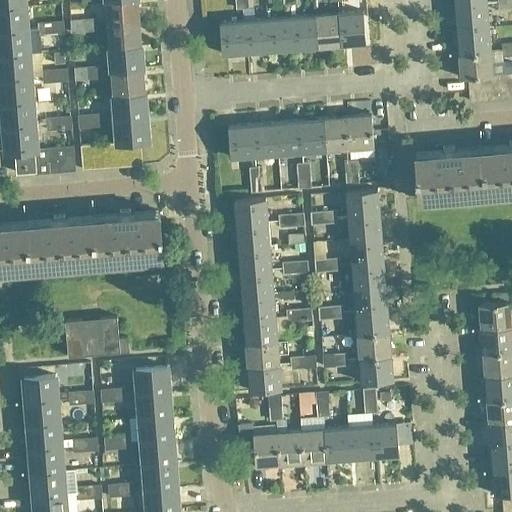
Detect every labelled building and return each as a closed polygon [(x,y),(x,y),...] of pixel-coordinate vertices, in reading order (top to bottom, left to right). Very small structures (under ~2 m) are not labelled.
[(0,0),(0,8),(25,7),(24,0),(0,0)] [(139,22),(137,0),(109,0),(106,0),(108,24),(139,22)] [(248,8),(247,0),(235,0),(236,9),(248,8)] [(511,8),(510,0),(498,0),(499,9),(511,8)] [(488,16),(487,4),(455,7),(457,30),(489,28),(488,16)] [(37,6),(25,7),(0,8),(0,32),(27,31),(27,27),(39,26),(37,6)] [(365,43),(363,11),(339,13),(341,45),(365,43)] [(341,45),(339,13),(315,15),(317,46),(341,45)] [(317,46),(315,15),(291,16),(294,48),(317,46)] [(294,48),(291,16),(267,18),(270,50),(294,48)] [(270,50),(267,18),(244,20),(246,52),(270,50)] [(95,31),(94,19),(81,20),(82,26),(84,26),(85,31),(95,31)] [(82,26),(81,20),(71,21),(72,32),(85,31),(84,26),(82,26)] [(246,52),(244,20),(219,22),(222,54),(246,52)] [(64,33),(63,22),(52,23),(53,28),(50,29),(50,34),(64,33)] [(141,45),(139,22),(108,24),(110,48),(141,45)] [(53,28),(52,23),(39,24),(39,26),(40,35),(50,34),(50,29),(53,28)] [(490,52),(489,28),(457,30),(459,54),(490,52)] [(0,56),(29,54),(27,31),(0,32),(0,56)] [(511,55),(511,43),(502,45),(503,56),(511,55)] [(143,69),(141,45),(110,48),(112,71),(143,69)] [(63,52),(54,53),(55,65),(64,65),(63,52)] [(492,76),(490,52),(459,54),(461,78),(468,78),(480,77),(492,76)] [(0,80),(31,78),(29,54),(0,56),(0,80)] [(99,79),(98,67),(85,68),(86,74),(88,74),(89,79),(99,79)] [(86,74),(85,68),(75,69),(76,81),(89,79),(88,74),(86,74)] [(145,93),(143,69),(112,71),(114,95),(145,93)] [(67,81),(67,70),(56,71),(56,76),(54,77),(54,82),(67,81)] [(56,76),(56,71),(42,72),(43,83),(54,82),(54,77),(56,76)] [(506,99),(504,75),(492,76),(494,100),(506,99)] [(494,100),(492,76),(480,77),(482,101),(494,100)] [(482,101),(480,77),(468,78),(470,102),(482,101)] [(33,102),(31,78),(0,80),(0,88),(1,105),(33,102)] [(147,116),(145,93),(114,95),(115,119),(147,116)] [(35,126),(33,102),(1,105),(3,128),(35,126)] [(103,126),(102,114),(89,115),(90,121),(92,121),(93,127),(103,126)] [(374,146),(371,114),(347,116),(349,148),(374,146)] [(90,121),(89,115),(79,116),(80,128),(93,127),(92,121),(90,121)] [(149,140),(147,116),(115,119),(117,143),(129,142),(141,141),(149,140)] [(349,148),(347,116),(323,118),(326,150),(349,148)] [(71,129),(70,117),(60,118),(60,124),(57,124),(58,130),(71,129)] [(60,124),(60,118),(46,119),(47,130),(58,130),(57,124),(60,124)] [(326,150),(323,118),(299,120),(302,152),(326,150)] [(302,152),(299,120),(276,122),(278,154),(302,152)] [(278,154),(276,122),(252,124),(254,156),(278,154)] [(254,156),(252,124),(227,126),(230,158),(254,156)] [(35,126),(3,128),(5,153),(15,152),(34,150),(37,150),(35,126)] [(142,165),(141,141),(129,142),(131,166),(142,165)] [(131,166),(129,142),(117,143),(119,167),(131,166)] [(511,192),(511,142),(509,142),(509,146),(482,149),(485,195),(511,192)] [(119,167),(117,143),(105,144),(107,168),(119,167)] [(107,168),(105,144),(93,145),(95,169),(107,168)] [(95,169),(93,145),(81,146),(83,170),(95,169)] [(35,174),(75,171),(73,147),(65,148),(37,150),(34,150),(36,172),(35,172),(35,174)] [(485,195),(482,149),(454,151),(454,147),(443,148),(443,152),(415,154),(417,175),(414,175),(414,180),(417,179),(419,200),(485,195)] [(36,172),(34,150),(15,152),(17,173),(35,172),(36,172)] [(357,172),(356,160),(345,161),(346,173),(357,172)] [(310,175),(309,163),(297,164),(298,176),(310,175)] [(262,179),(261,167),(249,168),(250,180),(262,179)] [(358,183),(357,172),(346,173),(347,184),(358,183)] [(311,187),(310,175),(298,176),(299,188),(311,187)] [(263,191),(262,179),(250,180),(251,192),(263,191)] [(379,214),(378,201),(377,189),(346,192),(346,201),(348,216),(379,214)] [(267,222),(265,201),(265,197),(233,200),(235,224),(267,222)] [(336,222),(335,210),(323,211),(324,223),(336,222)] [(324,223),(323,211),(311,212),(312,224),(324,223)] [(163,253),(160,223),(159,212),(93,217),(96,263),(163,258),(163,253)] [(304,225),(303,213),(291,214),(292,226),(304,225)] [(292,226),(291,214),(279,215),(280,227),(292,226)] [(381,237),(379,214),(348,216),(349,240),(381,237)] [(96,263),(93,217),(26,222),(30,268),(96,263)] [(0,270),(30,268),(26,222),(0,223),(0,270)] [(269,245),(267,222),(235,224),(237,248),(269,245)] [(303,234),(288,235),(288,243),(304,242),(303,234)] [(383,261),(381,237),(349,240),(351,263),(383,261)] [(305,243),(294,244),(295,253),(306,252),(305,243)] [(271,269),(269,245),(237,248),(239,272),(271,269)] [(339,270),(339,258),(327,259),(328,271),(339,270)] [(328,271),(327,259),(315,260),(316,272),(328,271)] [(308,272),(307,261),(295,262),(296,273),(308,272)] [(385,284),(383,261),(351,263),(353,287),(385,284)] [(296,273),(295,262),(283,262),(284,274),(296,273)] [(273,293),(271,269),(239,272),(241,295),(273,293)] [(387,308),(385,284),(353,287),(355,311),(387,308)] [(511,326),(511,316),(511,302),(510,291),(493,292),(494,304),(479,305),(481,329),(511,326)] [(275,317),(273,293),(241,295),(243,319),(275,317)] [(343,317),(342,305),(330,306),(331,318),(343,317)] [(331,318),(330,306),(319,307),(319,319),(331,318)] [(312,319),(311,308),(299,309),(299,320),(312,319)] [(389,332),(387,308),(355,311),(357,334),(389,332)] [(289,339),(287,321),(299,320),(299,309),(287,310),(287,316),(275,317),(243,319),(245,343),(277,340),(289,339)] [(120,351),(117,316),(65,320),(68,348),(68,355),(120,351)] [(511,350),(511,326),(481,329),(483,353),(511,350)] [(391,355),(389,332),(357,334),(359,358),(391,355)] [(279,364),(277,340),(245,343),(247,367),(279,364)] [(511,374),(511,350),(483,353),(485,377),(511,374)] [(347,364),(346,352),(334,353),(335,365),(347,364)] [(335,365),(334,353),(322,354),(323,366),(335,365)] [(315,367),(314,355),(302,356),(303,368),(315,367)] [(393,379),(391,355),(359,358),(361,382),(393,379)] [(303,368),(302,356),(290,357),(291,369),(303,368)] [(281,388),(279,364),(247,367),(249,391),(281,388)] [(169,390),(167,366),(136,368),(138,393),(169,390)] [(511,398),(511,374),(485,377),(487,400),(511,398)] [(58,399),(56,375),(24,377),(26,402),(58,399)] [(115,394),(115,388),(101,389),(102,401),(113,401),(112,395),(115,394)] [(126,400),(125,388),(115,388),(115,394),(112,395),(113,401),(126,400)] [(376,400),(375,388),(363,389),(364,401),(376,400)] [(94,402),(93,390),(80,391),(80,397),(83,397),(84,403),(94,402)] [(171,414),(169,390),(138,393),(140,417),(171,414)] [(80,397),(80,391),(69,392),(70,404),(84,403),(83,397),(80,397)] [(328,404),(327,392),(315,393),(316,405),(328,404)] [(390,392),(380,393),(381,401),(390,401),(390,392)] [(280,408),(280,395),(268,396),(269,408),(280,408)] [(511,422),(511,398),(487,400),(489,424),(511,422)] [(59,423),(58,399),(26,402),(28,425),(59,423)] [(376,412),(376,400),(364,401),(364,413),(376,412)] [(329,416),(328,404),(316,405),(317,417),(329,416)] [(281,420),(280,408),(269,408),(270,421),(281,420)] [(173,438),(171,414),(140,417),(141,440),(173,438)] [(511,446),(511,422),(489,424),(491,448),(511,446)] [(61,447),(59,423),(28,425),(30,449),(61,447)] [(252,423),(238,424),(239,432),(252,431),(252,426),(252,423)] [(398,455),(396,423),(372,425),(374,456),(398,455)] [(374,456),(372,425),(348,427),(350,458),(374,456)] [(350,458),(348,427),(324,429),(327,460),(350,458)] [(327,460),(324,429),(301,430),(303,462),(327,460)] [(303,462),(301,430),(277,432),(279,463),(303,462)] [(279,463),(277,432),(252,434),(255,465),(279,463)] [(130,447),(129,435),(118,436),(119,442),(116,442),(117,448),(130,447)] [(119,442),(118,436),(105,437),(106,449),(117,448),(116,442),(119,442)] [(98,450),(97,438),(86,439),(87,445),(84,445),(84,451),(98,450)] [(175,462),(173,438),(141,440),(143,464),(175,462)] [(87,445),(86,439),(73,440),(74,451),(84,451),(84,445),(87,445)] [(511,469),(511,446),(491,448),(492,471),(511,469)] [(63,470),(61,447),(30,449),(31,473),(63,470)] [(177,485),(175,462),(143,464),(145,488),(177,485)] [(410,463),(402,463),(401,484),(409,484),(410,463)] [(511,469),(492,471),(494,496),(502,495),(511,494),(511,469)] [(65,494),(63,470),(31,473),(33,497),(65,494)] [(133,495),(133,483),(122,484),(122,490),(120,490),(120,496),(133,495)] [(122,490),(122,484),(109,485),(110,496),(120,496),(120,490),(122,490)] [(102,497),(101,485),(87,486),(88,492),(91,492),(91,498),(102,497)] [(179,509),(177,485),(145,488),(147,511),(179,509)] [(88,492),(87,486),(77,487),(78,499),(91,498),(91,492),(88,492)] [(66,511),(65,494),(33,497),(34,511),(66,511)] [(511,511),(511,494),(502,495),(503,511),(511,511)]
